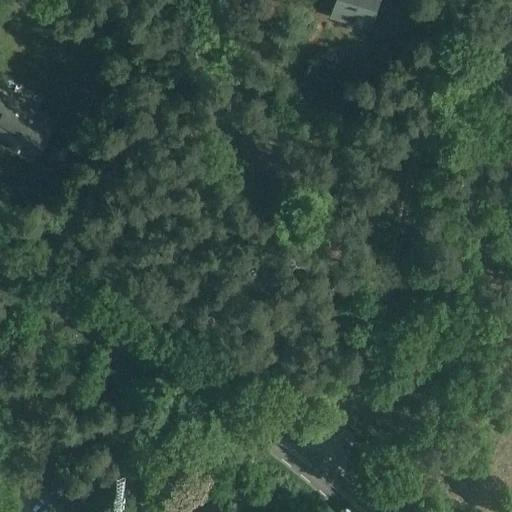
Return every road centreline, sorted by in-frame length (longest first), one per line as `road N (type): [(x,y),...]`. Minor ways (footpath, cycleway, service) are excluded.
road 1 (primary): [(361,511),(261,428),(0,267)]
road 2 (track): [(462,0),(361,398)]
road 3 (track): [(361,398),(482,511)]
